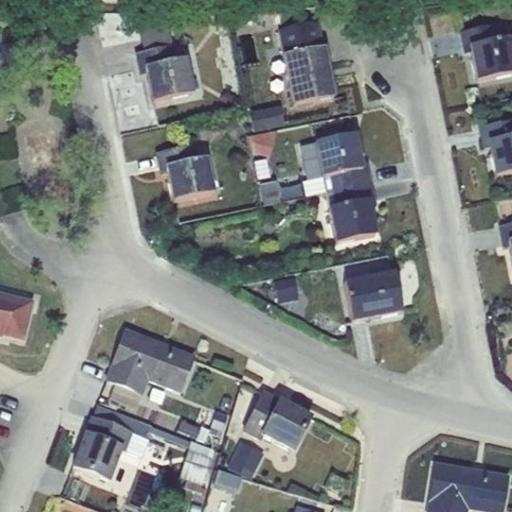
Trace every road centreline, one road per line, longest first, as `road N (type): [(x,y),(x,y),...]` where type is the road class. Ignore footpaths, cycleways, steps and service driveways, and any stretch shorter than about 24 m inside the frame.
road 1 (residential): [(481,418),(412,59)]
road 2 (residential): [(400,403),(107,267)]
road 3 (residential): [(107,267),(113,221),(75,42),(0,56)]
road 4 (residential): [(107,267),(51,393)]
road 5 (residential): [(51,393),(1,511)]
